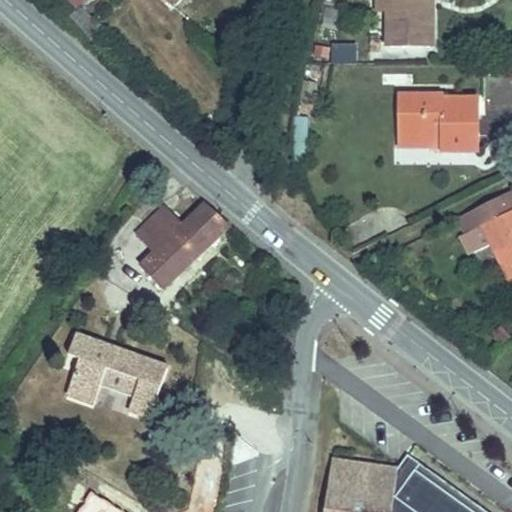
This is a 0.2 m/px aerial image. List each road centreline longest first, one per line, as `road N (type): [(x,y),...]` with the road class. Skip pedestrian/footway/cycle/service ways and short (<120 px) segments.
road 1 (tertiary): [(339,284),(7,0)]
road 2 (residential): [(289,511),(308,326),(339,284)]
road 3 (tertiary): [(511,416),(339,284)]
road 4 (track): [(225,189),(272,0)]
